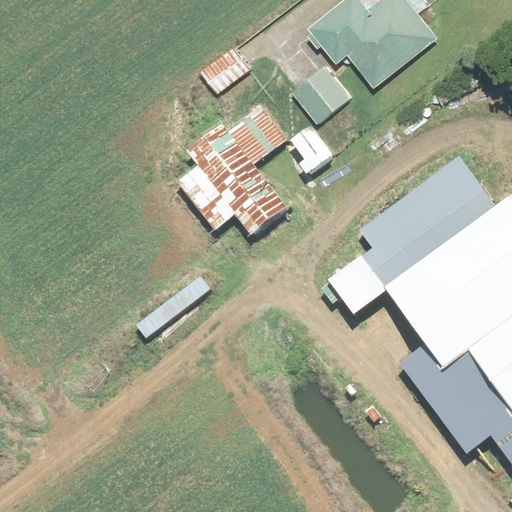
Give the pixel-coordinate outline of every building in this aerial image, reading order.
[(421,18),(435,7),(429,0),(358,0),(315,33),(341,68),(354,58),(378,91),(441,43),(421,18)] [(253,73),(237,52),(206,76),(222,97),(253,73)] [(349,106),(353,103),(326,70),(294,97),(321,130),(332,120),(342,132),(359,118),(349,106)] [(220,238),(243,223),(258,245),(295,221),(258,167),(289,146),(267,113),(236,134),(233,129),(197,154),(208,170),(185,185),(220,238)] [(336,163),(315,133),(295,147),(316,177),(336,163)] [(511,205),(501,214),(464,164),(364,238),(378,256),(334,289),(360,323),(392,298),(432,351),(405,371),(471,460),(495,443),(511,465),(511,205)] [(213,297),(203,284),(141,330),(150,343),(213,297)]
